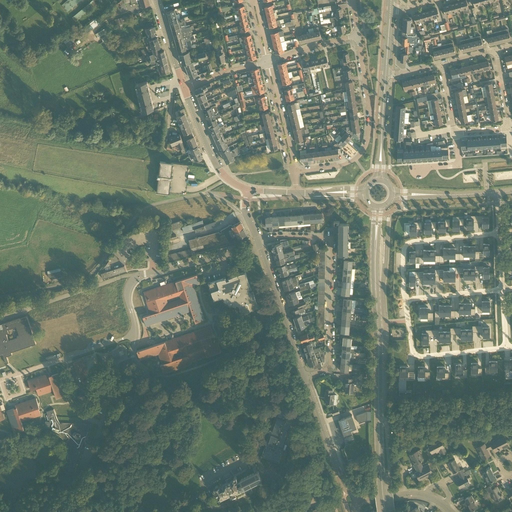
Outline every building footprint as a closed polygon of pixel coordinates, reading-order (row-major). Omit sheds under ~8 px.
[(464,14),(470,12),(468,8),(466,1),(460,2),(463,11),(464,14)] [(461,12),(463,11),(460,2),(455,4),(457,11),(460,10),(461,12)] [(447,14),(451,13),(449,6),(443,7),(445,15),(445,16),(448,15),(447,14)] [(333,22),(339,21),(338,17),(343,16),(341,9),(336,9),(337,13),(335,14),(336,17),(330,18),(331,22),(333,22)] [(433,18),(437,17),(437,18),(439,18),(439,16),(437,9),(431,11),(433,18)] [(66,30),(70,26),(62,16),(58,15),(53,10),(47,15),(52,21),(55,18),(57,21),(58,20),(66,30)] [(167,12),(169,20),(171,25),(189,20),(190,19),(189,16),(184,17),(184,18),(178,20),(175,10),(167,12)] [(433,18),(431,11),(425,12),(427,20),(431,19),(431,20),(434,19),(433,18)] [(133,13),(123,16),(123,17),(120,18),(122,24),(124,23),(124,22),(130,20),(134,18),(135,17),(135,16),(133,16),(133,13)] [(418,23),(421,22),(421,21),(419,14),(413,16),(415,23),(416,23),(416,24),(418,24),(418,23)] [(286,27),(294,25),(293,21),(295,21),(294,16),(291,17),(292,21),(285,23),(286,27)] [(416,32),(412,18),(408,17),(404,18),(404,19),(403,26),(401,27),(401,30),(403,31),(402,31),(401,35),(407,36),(417,37),(416,32)] [(93,28),(101,22),(98,18),(90,23),(93,28)] [(120,18),(115,20),(118,30),(123,28),(120,18)] [(186,23),(189,22),(189,20),(171,25),(172,30),(184,26),(183,24),(186,23)] [(340,25),(339,21),(333,22),(334,26),(337,26),(337,30),(339,30),(340,33),(345,33),(344,25),(340,25)] [(84,36),(93,28),(89,23),(85,27),(85,26),(81,30),(80,29),(79,31),(81,33),(84,36)] [(240,30),(241,32),(250,30),(248,24),(239,26),(238,26),(239,30),(240,30)] [(184,26),(172,30),(173,35),(191,30),(190,25),(185,26),(186,28),(185,28),(184,26)] [(149,37),(155,36),(154,32),(156,32),(154,27),(146,29),(149,37)] [(234,31),(234,30),(237,29),(237,27),(224,31),(225,32),(224,33),(226,39),(237,36),(236,33),(229,35),(229,33),(229,32),(229,31),(230,31),(230,32),(234,31)] [(503,30),(505,41),(511,40),(508,29),(503,30)] [(190,36),(189,35),(189,34),(192,33),(191,30),(173,35),(175,40),(190,36)] [(110,38),(107,33),(100,37),(103,42),(110,38)] [(490,45),(495,44),(492,33),(487,34),(490,45)] [(196,40),(195,37),(194,35),(190,36),(175,40),(176,45),(191,41),(196,40)] [(240,44),(241,44),(252,41),(251,35),(242,37),(239,38),(240,44)] [(151,45),(159,43),(157,38),(156,38),(155,36),(149,37),(151,45)] [(421,37),(417,37),(407,36),(407,38),(402,38),(402,46),(406,46),(406,50),(408,50),(416,50),(417,48),(408,47),(408,46),(409,46),(409,42),(414,42),(414,43),(421,44),(422,37),(421,37)] [(475,37),(478,48),(483,47),(480,36),(475,37)] [(211,40),(208,41),(205,42),(208,50),(214,49),(211,40)] [(462,52),(468,51),(465,40),(460,41),(462,52)] [(192,46),(191,41),(176,45),(178,50),(192,46)] [(252,41),(241,44),(242,49),(246,48),(246,49),(254,47),(252,41)] [(154,54),(160,52),(159,50),(159,48),(160,48),(159,43),(151,45),(153,52),(153,54),(154,54)] [(448,44),(450,55),(456,54),(453,43),(448,44)] [(180,59),(190,57),(189,52),(187,52),(186,50),(196,47),(196,46),(197,46),(196,44),(192,46),(178,50),(179,54),(180,59)] [(285,52),(284,50),(287,49),(286,46),(283,47),(275,49),(276,54),(283,52),(285,52)] [(254,47),(246,49),(247,52),(245,52),(246,55),(255,53),(254,47)] [(220,54),(217,55),(219,63),(225,62),(222,49),(219,50),(220,54)] [(160,52),(154,54),(155,56),(147,58),(148,61),(150,61),(152,60),(165,57),(164,51),(160,52)] [(191,60),(190,57),(180,59),(182,65),(185,64),(193,62),(213,57),(211,51),(195,55),(195,57),(192,58),(191,60)] [(256,59),(255,53),(246,55),(247,55),(248,58),(247,58),(248,61),(249,60),(249,61),(256,59)] [(343,66),(346,66),(345,62),(349,61),(348,53),(343,54),(344,58),(342,58),(342,62),(343,62),(343,64),(341,64),(338,65),(338,67),(343,66)] [(157,65),(167,63),(165,57),(152,60),(150,61),(151,64),(154,63),(156,62),(157,65)] [(326,67),(329,66),(327,58),(320,59),(322,67),(326,66),(326,67)] [(484,70),(490,69),(488,61),(482,63),(484,70)] [(185,64),(188,72),(201,68),(200,65),(195,67),(193,62),(185,64)] [(159,71),(169,69),(167,63),(157,65),(156,66),(157,67),(158,67),(159,71)] [(477,72),(484,70),(482,63),(476,64),(477,72)] [(471,73),(477,72),(476,64),(469,66),(471,73)] [(346,76),(346,78),(352,77),(351,69),(346,70),(346,66),(343,66),(344,71),(344,75),(344,76),(346,76)] [(465,75),(471,73),(469,66),(463,67),(465,75)] [(460,76),(465,75),(463,67),(457,69),(459,76),(460,76)] [(190,78),(198,75),(197,72),(202,70),(201,68),(188,72),(190,78)] [(450,71),(452,78),(459,76),(457,69),(450,71)] [(434,86),(433,83),(436,82),(434,75),(428,76),(430,87),(434,86)] [(430,87),(428,76),(421,78),(423,85),(424,89),(425,92),(427,92),(427,88),(426,88),(430,87)] [(317,90),(317,86),(315,77),(312,78),(314,87),(316,92),(316,95),(319,94),(322,93),(321,90),(318,91),(318,90),(317,90)] [(423,85),(421,78),(415,79),(417,87),(423,85)] [(410,88),(417,87),(415,79),(409,81),(410,88)] [(255,88),(263,86),(261,80),(256,82),(254,82),(255,86),(253,86),(254,89),(255,88)] [(142,112),(154,109),(147,81),(136,84),(142,112)] [(404,90),(410,88),(409,81),(402,82),(404,90)] [(195,90),(197,97),(205,93),(204,90),(212,87),(211,87),(213,86),(212,85),(211,85),(210,84),(195,90)] [(254,92),(255,95),(264,92),(263,86),(255,88),(256,91),(254,92)] [(343,96),(347,95),(354,94),(353,88),(346,89),(347,92),(343,92),(343,93),(341,93),(334,94),(335,97),(340,96),(343,96)] [(456,98),(463,97),(467,96),(467,93),(466,90),(455,92),(456,98)] [(199,102),(207,100),(206,96),(211,95),(210,91),(205,93),(197,97),(199,102)] [(207,100),(199,102),(202,109),(209,106),(208,102),(214,100),(213,97),(207,100)] [(432,107),(439,105),(438,99),(431,100),(427,101),(428,104),(427,104),(428,107),(432,107)] [(496,108),(495,101),(488,103),(489,106),(484,106),(484,107),(482,108),(482,110),(496,108)] [(259,108),(259,110),(268,108),(267,102),(259,104),(260,107),(259,108)] [(205,116),(214,113),(213,110),(217,108),(216,105),(203,110),(204,113),(204,114),(205,116)] [(433,113),(440,112),(439,105),(432,107),(428,107),(429,111),(430,114),(433,113)] [(346,115),(357,113),(356,106),(349,108),(345,108),(342,109),(340,109),(340,112),(346,111),(346,115)] [(460,117),(467,115),(466,112),(470,111),(473,110),(473,108),(459,110),(460,117)] [(180,123),(187,120),(185,114),(183,109),(178,111),(180,116),(177,117),(180,123)] [(218,111),(214,113),(205,116),(206,119),(207,119),(208,122),(216,119),(221,117),(219,114),(218,111)] [(351,120),(358,119),(357,113),(346,115),(347,118),(343,119),(343,121),(351,120)] [(121,126),(125,125),(123,119),(116,121),(113,123),(105,127),(107,133),(116,129),(119,128),(122,127),(121,126)] [(207,122),(209,127),(210,127),(218,124),(216,119),(208,122),(207,122)] [(182,128),(189,125),(187,120),(180,123),(182,128)] [(210,127),(209,127),(210,128),(211,131),(212,133),(227,127),(226,124),(224,125),(223,122),(218,123),(218,124),(210,127)] [(193,134),(192,131),(189,125),(182,128),(184,134),(186,134),(187,136),(193,134)] [(215,138),(215,139),(223,135),(222,133),(229,130),(232,129),(230,125),(227,127),(212,133),(213,136),(214,138),(215,138)] [(346,130),(349,133),(352,136),(354,134),(354,133),(360,132),(359,125),(350,127),(346,127),(346,130)] [(307,126),(304,127),(300,128),(293,129),(295,136),(302,134),(305,133),(305,129),(308,128),(307,126)] [(261,140),(264,139),(268,138),(275,137),(273,131),(267,132),(259,134),(260,138),(261,140)] [(342,137),(347,142),(351,137),(346,133),(342,137)] [(179,150),(181,150),(185,148),(180,134),(169,138),(172,146),(177,144),(179,150)] [(194,137),(193,134),(187,136),(188,139),(187,139),(191,149),(198,146),(194,137)] [(226,141),(232,138),(231,135),(225,138),(223,135),(215,139),(215,140),(216,142),(217,145),(226,141)] [(343,147),(347,142),(342,137),(338,142),(343,147)] [(220,150),(228,147),(227,144),(234,141),(232,138),(226,141),(217,145),(219,147),(218,147),(219,150),(220,150)] [(278,149),(277,145),(277,143),(270,144),(270,146),(272,151),(278,149)] [(238,150),(242,148),(240,145),(230,151),(228,147),(220,150),(220,151),(224,157),(238,150)] [(181,150),(182,152),(187,150),(189,156),(200,152),(199,150),(199,149),(199,148),(198,147),(198,146),(191,149),(190,149),(187,150),(186,148),(185,148),(181,150)] [(235,159),(233,156),(240,153),(238,150),(224,157),(225,160),(227,163),(227,164),(235,159)] [(200,154),(200,152),(189,156),(191,159),(194,158),(195,161),(203,158),(203,157),(202,158),(202,157),(202,156),(202,155),(201,154),(200,154)] [(173,164),(174,163),(160,161),(160,162),(159,175),(157,175),(157,178),(158,178),(157,192),(156,192),(170,194),(170,193),(169,193),(171,180),(173,180),(173,177),(171,177),(173,163),(173,164)] [(316,214),(316,222),(322,222),(323,222),(323,221),(324,221),(324,218),(323,218),(322,213),(322,214),(316,214)] [(474,222),(478,222),(478,216),(471,216),(471,219),(467,219),(467,229),(474,229),(474,222)] [(489,216),(478,216),(478,222),(482,222),(482,227),(489,227),(489,216)] [(445,222),(439,222),(439,232),(446,232),(446,226),(450,226),(450,219),(445,219),(445,222)] [(460,225),(464,225),(464,219),(459,219),(459,220),(453,220),(453,230),(460,230),(460,225)] [(183,227),(182,227),(184,232),(195,229),(196,232),(200,231),(201,232),(206,230),(220,225),(218,221),(204,226),(202,220),(183,227)] [(182,227),(183,227),(181,221),(170,225),(169,231),(182,227)] [(347,255),(347,250),(348,224),(339,224),(339,221),(334,221),(334,224),(338,225),(338,254),(339,254),(339,255),(344,255),(345,255),(347,255)] [(191,248),(203,245),(218,241),(222,240),(227,238),(236,233),(244,229),(240,222),(232,227),(231,225),(221,230),(222,233),(220,234),(219,232),(189,240),(189,243),(191,248)] [(417,229),(422,229),(422,222),(413,222),(413,225),(410,225),(410,235),(417,235),(417,229)] [(425,223),(425,233),(432,233),(432,228),(436,228),(436,222),(431,222),(431,223),(425,223)] [(236,233),(227,238),(228,240),(229,242),(239,239),(247,234),(244,229),(236,233)] [(282,246),(288,244),(288,241),(280,243),(281,243),(272,246),(273,248),(272,249),(273,251),(274,252),(283,250),(282,246)] [(483,251),(479,251),(479,259),(479,258),(483,258),(483,257),(483,254),(489,254),(489,244),(483,244),(483,251)] [(464,256),(469,256),(469,246),(463,246),(463,253),(459,253),(459,260),(464,260),(464,256)] [(475,246),(469,246),(469,256),(475,256),(475,259),(479,259),(479,251),(475,251),(475,246)] [(439,255),(439,262),(444,262),(444,258),(449,258),(449,248),(443,248),(443,255),(439,255)] [(449,258),(455,258),(455,260),(459,260),(459,253),(455,253),(455,248),(449,248),(449,258)] [(193,255),(192,251),(191,249),(166,256),(166,262),(193,255)] [(294,250),(286,252),(285,249),(283,250),(274,252),(276,259),(295,254),(294,250)] [(424,263),(424,260),(429,260),(429,250),(423,250),(423,257),(419,257),(419,263),(424,263)] [(435,255),(435,250),(429,250),(429,260),(435,260),(435,262),(439,262),(439,255),(435,255)] [(419,257),(416,257),(416,252),(409,252),(409,263),(419,263),(419,257)] [(298,257),(298,255),(296,255),(276,260),(277,265),(285,263),(285,261),(296,258),(298,257)] [(343,268),(352,269),(352,266),(353,261),(344,261),(343,268)] [(279,272),(297,267),(296,263),(287,266),(286,264),(278,267),(279,272)] [(101,274),(103,279),(126,271),(124,266),(101,274)] [(479,272),(479,266),(475,266),(475,269),(469,269),(469,279),(475,279),(475,272),(479,272)] [(483,277),(489,277),(489,267),(483,267),(483,266),(479,266),(479,272),(483,272),(483,277)] [(294,271),(294,272),(298,271),(297,267),(279,272),(281,277),(289,274),(288,272),(294,271)] [(455,274),(459,274),(459,267),(455,267),(455,271),(449,271),(449,281),(455,281),(455,274)] [(464,267),(459,267),(459,274),(463,274),(463,279),(469,279),(469,269),(464,269),(464,267)] [(435,273),(429,273),(429,283),(435,283),(435,276),(439,276),(439,269),(435,269),(435,273)] [(439,269),(439,276),(443,276),(443,281),(449,281),(449,271),(444,271),(444,269),(439,269)] [(62,279),(62,275),(61,271),(48,274),(48,279),(52,278),(53,282),(62,280),(62,279)] [(208,283),(214,300),(223,297),(225,298),(224,300),(236,306),(237,304),(239,305),(242,313),(259,308),(253,291),(248,293),(247,290),(251,288),(245,272),(228,277),(229,280),(226,280),(225,277),(208,283)] [(416,285),(416,278),(419,278),(419,272),(415,272),(415,275),(409,275),(409,285),(416,285)] [(419,272),(419,278),(423,278),(423,283),(429,283),(429,273),(424,273),(424,272),(419,272)] [(158,287),(144,292),(151,314),(149,315),(143,317),(146,326),(174,316),(173,313),(176,312),(176,315),(188,311),(188,308),(190,308),(196,323),(204,320),(193,286),(200,283),(197,275),(176,282),(176,284),(174,285),(173,283),(161,287),(162,289),(159,290),(158,287)] [(283,285),(298,280),(297,278),(295,276),(291,278),(291,277),(282,280),(283,285)] [(285,290),(294,287),(297,286),(299,283),(298,280),(283,285),(285,290)] [(343,297),(347,297),(347,295),(349,295),(350,288),(342,287),(341,294),(343,295),(343,297)] [(288,300),(297,297),(297,296),(301,295),(299,291),(296,292),(296,291),(286,294),(288,300)] [(289,305),(299,302),(297,297),(288,300),(289,305)] [(343,307),(351,307),(352,299),(347,299),(347,297),(343,297),(342,299),(344,299),(343,307)] [(478,306),(478,312),(482,312),(482,311),(490,311),(490,301),(482,301),(482,306),(478,306)] [(465,303),(459,303),(459,311),(455,311),(455,317),(459,317),(459,313),(465,313),(465,303)] [(465,303),(465,313),(471,313),(471,315),(475,315),(475,309),(471,309),(471,303),(465,303)] [(445,315),(445,305),(439,305),(439,311),(435,311),(435,317),(439,317),(439,315),(445,315)] [(455,311),(451,311),(451,305),(445,305),(445,315),(451,315),(451,318),(455,318),(455,317),(455,311)] [(420,307),(420,317),(428,317),(428,320),(433,320),(433,313),(428,313),(428,307),(420,307)] [(293,317),(301,315),(306,313),(304,308),(292,312),(293,317)] [(310,316),(308,317),(308,315),(302,317),(301,315),(293,317),(295,323),(311,318),(310,316)] [(0,355),(3,355),(6,364),(9,363),(7,356),(12,354),(11,352),(36,344),(27,316),(20,318),(1,324),(3,328),(0,329),(0,355)] [(310,322),(310,321),(314,320),(314,317),(311,318),(295,323),(297,329),(305,327),(304,324),(310,322)] [(342,333),(342,335),(347,336),(347,333),(349,333),(350,326),(341,325),(341,333),(342,333)] [(191,362),(221,352),(218,343),(210,346),(209,343),(211,342),(209,337),(210,336),(213,335),(210,326),(182,336),(183,339),(181,340),(180,337),(168,341),(169,344),(166,345),(165,342),(137,351),(140,360),(160,353),(162,361),(164,360),(165,363),(160,365),(163,373),(191,364),(191,362)] [(472,329),(467,329),(467,339),(473,340),(473,332),(477,332),(478,326),(472,326),(472,329)] [(478,326),(477,332),(482,332),(482,337),(490,337),(490,327),(483,327),(483,326),(478,326)] [(451,334),(455,334),(455,328),(450,328),(450,331),(445,331),(444,342),(451,342),(451,334)] [(461,328),(455,328),(455,334),(460,334),(460,340),(467,339),(467,329),(461,329),(461,328)] [(433,336),(433,330),(426,330),(426,334),(421,334),(421,344),(429,344),(429,336),(433,336)] [(433,330),(433,336),(438,336),(438,342),(444,342),(445,331),(439,331),(439,330),(433,330)] [(306,342),(310,341),(310,340),(315,339),(314,335),(308,336),(308,334),(300,336),(302,342),(306,341),(306,342)] [(343,345),(351,346),(352,338),(347,337),(347,336),(342,335),(342,337),(343,337),(343,345)] [(305,352),(314,350),(313,347),(316,346),(314,342),(303,345),(305,352)] [(307,358),(315,355),(315,353),(321,350),(320,347),(314,350),(305,352),(307,358)] [(317,360),(316,356),(315,355),(307,358),(310,366),(313,365),(314,369),(322,366),(320,359),(317,360)] [(83,364),(81,360),(74,362),(78,376),(79,376),(97,369),(96,365),(94,361),(94,360),(83,364)] [(489,366),(485,366),(485,373),(489,373),(489,371),(497,371),(497,361),(489,361),(489,366)] [(407,374),(415,374),(415,367),(408,367),(408,362),(400,362),(400,372),(407,372),(407,374)] [(471,363),(471,373),(477,373),(477,374),(482,374),(482,368),(478,368),(478,363),(471,363)] [(456,374),(463,374),(463,376),(467,376),(467,370),(463,370),(463,364),(456,364),(456,374)] [(419,376),(426,376),(426,378),(430,378),(430,372),(426,372),(426,366),(419,366),(419,376)] [(444,376),(444,378),(452,378),(452,372),(445,372),(445,366),(437,366),(437,376),(444,376)] [(66,395),(59,374),(58,373),(52,375),(52,376),(50,377),(50,376),(49,374),(28,381),(31,390),(36,388),(38,395),(39,395),(54,390),(56,398),(57,398),(66,395)] [(354,383),(352,383),(352,379),(345,379),(344,386),(346,386),(345,393),(353,393),(354,383)] [(333,404),(334,395),(334,394),(332,394),(333,390),(326,390),(325,397),(326,397),(326,404),(333,404)] [(39,408),(36,399),(36,398),(15,405),(16,408),(16,409),(14,409),(14,408),(7,411),(15,433),(15,432),(24,430),(21,422),(21,421),(36,416),(34,409),(39,408)] [(265,444),(266,444),(262,456),(261,459),(262,456),(283,463),(286,454),(282,453),(290,427),(293,428),(297,414),(281,408),(278,415),(277,418),(275,426),(272,425),(265,444)] [(57,418),(56,415),(54,409),(47,412),(50,422),(45,422),(45,424),(46,432),(49,432),(50,432),(53,432),(56,433),(56,434),(59,435),(61,437),(62,438),(64,440),(68,437),(69,439),(65,442),(66,445),(67,445),(67,448),(68,448),(68,451),(68,452),(68,455),(67,458),(66,461),(66,462),(64,464),(64,465),(62,467),(71,476),(80,453),(79,451),(79,450),(81,451),(88,431),(91,423),(62,422),(62,423),(60,423),(59,422),(58,420),(57,418)] [(359,423),(367,420),(367,411),(356,415),(359,423)] [(350,434),(349,430),(355,428),(351,417),(353,417),(352,415),(341,419),(341,420),(339,421),(339,420),(338,420),(340,425),(340,426),(343,434),(344,434),(345,436),(350,434)] [(499,450),(500,450),(500,449),(508,445),(508,446),(509,446),(505,437),(494,442),(494,441),(491,442),(490,441),(487,443),(490,449),(493,447),(495,451),(499,449),(499,450)] [(428,447),(430,450),(428,451),(430,454),(431,453),(432,454),(439,450),(441,455),(446,452),(441,441),(428,447)] [(488,450),(490,449),(487,443),(484,444),(477,447),(483,459),(490,455),(488,450)] [(416,468),(422,465),(420,462),(423,460),(418,451),(410,455),(415,464),(414,465),(416,468)] [(464,469),(462,470),(462,469),(460,470),(455,460),(448,463),(453,474),(457,472),(459,475),(465,472),(464,469)] [(419,480),(425,477),(425,476),(432,473),(432,474),(433,473),(429,465),(423,468),(422,465),(416,468),(417,471),(415,472),(419,480)] [(491,467),(486,470),(487,471),(484,473),(489,483),(497,479),(491,467)] [(470,483),(469,481),(472,479),(470,475),(471,474),(469,470),(465,472),(459,475),(460,478),(461,478),(462,479),(456,482),(460,489),(470,483)] [(258,471),(255,473),(240,480),(241,481),(237,482),(241,489),(244,487),(247,493),(248,493),(249,492),(250,492),(251,492),(251,491),(253,490),(250,485),(262,479),(258,471)] [(241,489),(237,482),(236,479),(237,478),(236,477),(235,476),(234,477),(234,478),(234,479),(232,480),(230,477),(225,479),(227,482),(219,486),(219,485),(218,485),(215,486),(215,487),(215,488),(214,488),(219,499),(229,494),(231,498),(236,496),(234,492),(241,489)] [(493,485),(487,488),(489,491),(491,490),(494,497),(493,497),(495,502),(503,498),(501,495),(502,495),(501,494),(497,487),(494,488),(493,485)] [(201,502),(210,497),(208,492),(204,494),(205,495),(199,498),(201,502)] [(471,495),(465,499),(471,511),(475,509),(474,509),(478,507),(471,495)] [(335,511),(331,499),(327,501),(329,506),(324,508),(319,509),(319,508),(312,511),(335,511)] [(267,511),(269,510),(269,511),(266,511),(263,511),(283,511),(285,511),(293,511),(294,511),(290,503),(286,505),(285,502),(281,504),(280,500),(266,507),(267,511)]
